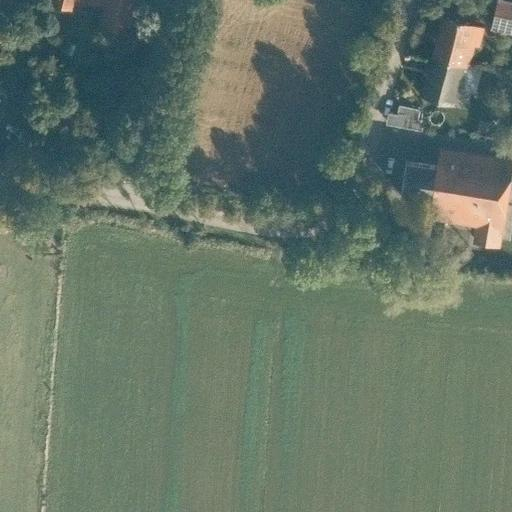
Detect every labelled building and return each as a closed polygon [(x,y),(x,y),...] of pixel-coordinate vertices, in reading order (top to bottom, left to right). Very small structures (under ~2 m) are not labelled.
[(49,0),(48,8),(70,13),(72,1),(100,7),(100,0),(49,0)] [(133,35),(136,0),(100,0),(100,7),(97,30),(133,35)] [(511,37),(511,7),(492,3),(486,31),(511,37)] [(480,29),(438,17),(425,57),(466,72),(480,29)] [(411,94),(453,109),(466,72),(425,57),(411,94)] [(494,249),(507,159),(435,149),(431,166),(426,203),(424,220),(472,227),(469,245),(494,249)] [(431,166),(394,161),(389,199),(426,203),(431,166)]
